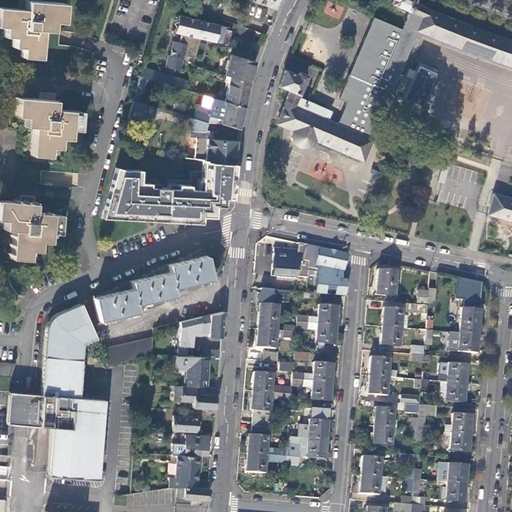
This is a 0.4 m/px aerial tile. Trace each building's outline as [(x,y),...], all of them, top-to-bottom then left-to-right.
[(18,0),(18,8),(0,6),(0,26),(3,26),(2,36),(11,37),(10,46),(20,47),(19,56),(38,58),(40,29),(49,30),(50,20),(60,20),(61,2),(37,0),(36,0),(18,0)] [(247,0),(276,10),(279,0),(247,0)] [(296,76),(284,70),(282,76),(278,85),(279,86),(288,91),(283,104),(279,113),(275,124),(284,128),(290,130),(292,130),(291,132),(290,134),(289,138),(290,141),(291,143),(292,145),(294,147),(296,148),(299,149),(302,149),(305,148),(308,147),(310,145),(311,143),(313,140),(361,160),(369,143),(371,139),(369,138),(380,115),(390,93),(418,32),(459,49),(489,60),(511,67),(511,40),(501,37),(452,19),(431,11),(424,8),(424,9),(419,6),(412,3),(413,0),(393,0),(392,3),(409,11),(403,26),(401,30),(373,17),(340,91),(337,99),(345,103),(336,124),(325,119),(329,111),(323,109),(308,102),(296,97),(305,76),(297,73),(296,76)] [(339,19),(344,8),(328,0),(323,12),(339,19)] [(231,30),(218,26),(218,25),(178,15),(174,33),(181,35),(179,43),(173,41),(169,56),(168,56),(165,68),(180,72),(184,57),(194,59),(199,39),(227,45),(231,30)] [(422,93),(435,63),(415,55),(412,53),(409,62),(400,83),(403,84),(422,93)] [(251,71),(254,62),(230,55),(225,76),(227,77),(248,82),(251,71)] [(142,68),(141,70),(164,77),(162,83),(175,88),(178,81),(187,84),(187,82),(142,68)] [(164,77),(141,70),(139,76),(146,78),(162,83),(164,77)] [(146,78),(139,76),(132,100),(140,102),(146,78)] [(246,94),(248,82),(227,77),(223,91),(226,92),(223,102),(243,106),(246,94)] [(185,91),(187,84),(178,81),(175,88),(185,91)] [(49,148),(60,149),(60,139),(69,140),(70,128),(80,129),(82,109),(59,107),(59,101),(53,101),(54,93),(46,93),(39,92),(39,99),(16,97),(14,116),(24,117),(23,126),(32,127),(30,156),(49,157),(49,148)] [(215,101),(211,99),(209,107),(207,106),(206,108),(197,104),(192,118),(208,123),(219,124),(239,129),(241,118),(243,106),(223,102),(216,100),(215,101)] [(150,127),(156,107),(140,102),(132,100),(127,119),(150,127)] [(208,123),(192,118),(190,118),(188,138),(195,139),(192,158),(202,159),(204,160),(234,163),(234,158),(236,141),(223,140),(224,133),(217,131),(204,130),(208,123)] [(234,163),(204,160),(202,159),(201,171),(200,189),(181,188),(181,180),(166,179),(166,187),(138,186),(139,170),(125,169),(125,170),(118,168),(105,214),(113,214),(113,218),(147,220),(163,221),(172,221),(175,222),(199,223),(200,216),(213,217),(214,206),(222,206),(222,198),(227,198),(231,198),(234,163)] [(118,168),(114,167),(102,212),(101,217),(113,218),(113,214),(105,214),(118,168)] [(371,168),(369,173),(377,176),(379,172),(371,168)] [(188,180),(181,180),(181,188),(200,189),(201,171),(189,170),(188,180)] [(511,198),(492,192),(489,204),(486,214),(511,221),(511,198)] [(40,242),(45,242),(50,243),(51,233),(60,234),(62,214),(38,212),(39,203),(33,202),(34,196),(26,195),(20,195),(19,201),(0,199),(0,218),(3,219),(2,229),(12,230),(9,258),(28,260),(29,250),(39,250),(40,242)] [(306,274),(307,267),(308,261),(303,260),(306,244),(297,242),(296,249),(272,247),(269,275),(295,277),(295,275),(306,277),(306,274)] [(314,266),(318,247),(306,244),(303,260),(308,261),(307,267),(315,269),(316,266),(314,266)] [(316,266),(342,271),(343,271),(345,263),(348,253),(324,248),(318,247),(314,266),(316,266)] [(92,296),(97,319),(136,310),(135,303),(174,294),(172,287),(211,278),(206,255),(187,259),(167,264),(169,271),(148,276),(130,280),(131,287),(111,292),(92,296)] [(342,271),(316,266),(315,269),(315,275),(314,293),(345,295),(346,284),(346,279),(341,278),(341,276),(342,271)] [(315,269),(307,267),(306,274),(315,275),(315,269)] [(375,294),(393,296),(396,271),(377,269),(375,294)] [(456,277),(454,298),(462,299),(462,308),(476,309),(476,303),(479,304),(480,282),(470,280),(456,277)] [(287,291),(258,289),(257,304),(270,305),(270,301),(286,302),(287,291)] [(426,305),(426,302),(427,291),(416,290),(415,304),(426,305)] [(298,300),(311,301),(311,293),(304,293),(298,292),(298,300)] [(47,476),(102,480),(108,401),(82,399),(86,345),(98,341),(85,304),(48,317),(43,396),(9,393),(7,425),(51,428),(47,476)] [(256,317),(255,329),(274,330),(276,305),(270,305),(257,304),(256,317)] [(425,314),(426,305),(415,304),(405,304),(405,313),(425,314)] [(316,323),(335,325),(337,306),(317,305),(317,317),(316,323)] [(382,307),(380,326),(399,327),(406,328),(407,314),(400,314),(401,309),(382,307)] [(457,332),(477,334),(479,309),(478,309),(476,309),(462,308),(460,308),(457,332)] [(179,320),(176,351),(186,352),(186,345),(191,345),(192,334),(199,335),(199,331),(207,332),(207,335),(220,337),(222,320),(223,311),(179,320)] [(334,344),(335,325),(316,323),(316,329),(315,342),(334,344)] [(399,327),(380,326),(379,345),(397,347),(399,334),(399,327)] [(274,330),(255,329),(253,348),(273,349),(274,330)] [(423,342),(424,340),(424,330),(417,329),(416,341),(423,342)] [(475,353),(477,334),(457,332),(456,352),(475,353)] [(151,351),(152,336),(99,347),(106,364),(140,354),(151,351)] [(422,355),(423,347),(409,346),(409,354),(410,354),(422,355)] [(219,354),(219,349),(201,347),(200,357),(208,357),(218,358),(219,354)] [(261,360),(275,361),(275,354),(262,352),(261,360)] [(292,361),(308,362),(308,353),(293,352),(292,361)] [(176,354),(173,354),(172,366),(187,367),(186,375),(185,375),(184,384),(204,386),(204,378),(207,378),(208,357),(200,357),(185,355),(176,354)] [(409,362),(421,363),(422,355),(410,354),(409,362)] [(369,356),(368,375),(387,376),(387,371),(388,358),(369,356)] [(310,381),(330,382),(331,363),(311,362),(310,374),(310,381)] [(292,364),(278,363),(278,371),(291,373),(292,364)] [(445,382),(464,384),(465,365),(447,363),(445,382)] [(250,391),(269,392),(270,373),(251,372),(250,391)] [(387,376),(368,375),(366,393),(385,396),(387,376)] [(309,388),(310,381),(291,379),(290,387),(309,388)] [(329,402),(330,382),(310,381),(309,388),(308,401),(329,402)] [(462,402),(464,384),(445,382),(445,390),(443,400),(462,402)] [(184,384),(174,383),(172,398),(193,399),(192,405),(215,407),(215,403),(216,387),(204,386),(184,384)] [(266,423),(269,392),(250,391),(248,409),(251,410),(250,422),(266,423)] [(404,404),(417,405),(418,398),(400,396),(399,403),(404,404)] [(417,405),(404,404),(404,413),(416,414),(417,405)] [(435,406),(417,405),(416,414),(416,419),(415,429),(421,430),(422,415),(434,416),(435,406)] [(309,408),(307,419),(327,422),(328,410),(309,408)] [(373,408),(371,426),(392,427),(393,409),(373,408)] [(173,415),(171,429),(196,431),(198,411),(182,409),(181,415),(173,415)] [(450,433),(468,434),(470,416),(451,414),(450,433)] [(306,430),(287,429),(286,436),(325,439),(327,422),(307,419),(306,430)] [(264,454),(266,423),(250,422),(249,434),(247,434),(245,453),(264,454)] [(392,427),(371,426),(369,445),(390,447),(392,427)] [(200,453),(205,454),(207,435),(184,433),(182,452),(200,453)] [(466,453),(468,434),(450,433),(448,451),(466,453)] [(323,458),(325,439),(286,436),(285,450),(285,456),(284,462),(284,463),(297,465),(299,444),(305,445),(304,457),(323,458)] [(182,452),(175,452),(172,477),(167,477),(166,488),(178,488),(185,487),(195,488),(197,465),(199,466),(200,453),(182,452)] [(263,461),(264,454),(245,453),(244,471),(262,473),(263,461)] [(412,461),(413,454),(398,453),(397,460),(412,461)] [(361,456),(359,474),(378,476),(379,457),(361,456)] [(445,482),(464,483),(466,465),(447,464),(445,482)] [(378,476),(359,474),(358,493),(376,495),(376,492),(378,476)] [(385,476),(378,476),(376,492),(384,493),(385,476)] [(418,479),(411,479),(410,491),(409,504),(421,505),(424,480),(418,479)] [(462,503),(464,483),(445,482),(444,497),(444,501),(462,503)] [(195,488),(185,487),(184,498),(209,501),(210,489),(195,488)] [(408,511),(409,504),(394,503),(393,510),(402,511),(401,511),(408,511)]
